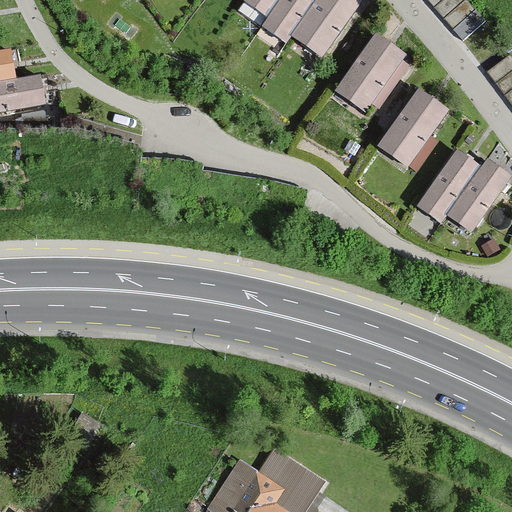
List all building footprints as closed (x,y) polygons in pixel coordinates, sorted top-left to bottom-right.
[(268,22),(283,0),(246,0),(243,5),(268,22)] [(290,40),(318,0),(283,0),(268,22),(263,30),(286,46),(290,40)] [(363,4),(356,0),(318,0),(290,40),(322,62),(363,4)] [(463,0),(426,0),(462,42),(484,24),(463,0)] [(406,60),(376,39),(373,42),(334,98),(364,119),(406,60)] [(0,85),(14,83),(12,69),(9,54),(0,55),(0,85)] [(511,60),(510,58),(488,74),(511,107),(511,60)] [(14,83),(0,85),(0,116),(45,109),(42,94),(39,79),(14,83)] [(447,115),(418,94),(377,151),(407,172),(447,115)] [(480,172),(457,156),(417,211),(440,227),(445,220),(480,172)] [(204,165),(142,159),(138,207),(286,227),(296,212),(308,194),(285,186),(203,175),(204,165)] [(486,164),(480,172),(445,220),(471,239),(511,182),(486,164)] [(499,252),(493,242),(482,248),(487,258),(499,252)] [(284,511),(271,503),(293,469),(271,454),(256,476),(236,463),(206,510),(208,511),(284,511)]
